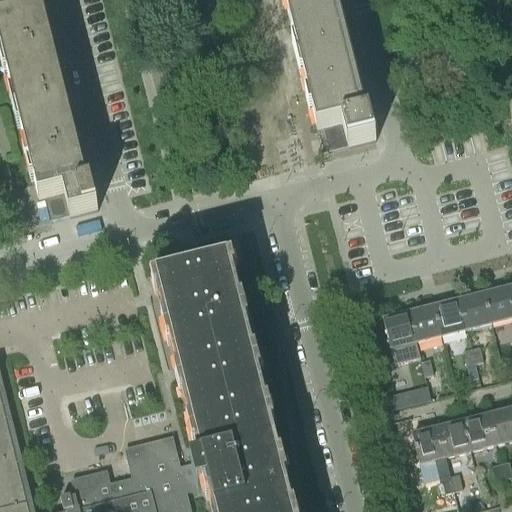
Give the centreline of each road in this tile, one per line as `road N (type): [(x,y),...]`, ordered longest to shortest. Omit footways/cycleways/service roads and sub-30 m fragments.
road 1 (residential): [(354,511),(274,197)]
road 2 (residential): [(274,197),(406,164),(362,0)]
road 3 (residential): [(128,234),(67,0)]
road 4 (residential): [(128,234),(274,197)]
road 5 (residential): [(0,266),(128,234)]
